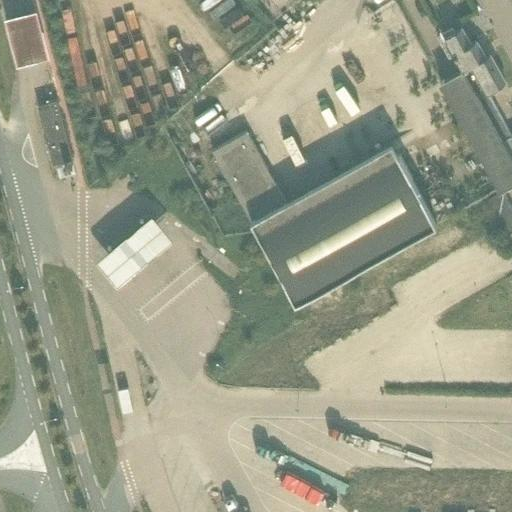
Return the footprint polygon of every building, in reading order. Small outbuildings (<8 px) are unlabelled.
[(34,2),(2,10),(15,58),(47,50),(34,2)] [(511,180),(511,134),(488,91),(505,81),(494,61),(490,64),(476,39),(470,43),(461,26),(445,35),(464,68),(441,81),(501,187),(511,180)] [(81,34),(68,35),(73,79),(86,78),(81,34)] [(325,131),(364,102),(348,81),(310,110),(325,131)] [(52,110),(40,113),(53,160),(71,155),(72,157),(73,157),(57,98),(50,100),(52,110)] [(247,130),(212,149),(251,219),(252,219),(258,229),(257,230),(258,231),(296,301),(344,274),(437,222),(399,154),(293,213),(247,130)] [(409,168),(423,161),(413,141),(399,149),(409,168)] [(511,208),(503,189),(486,198),(504,232),(511,227),(511,208)] [(92,257),(114,282),(168,235),(147,211),(92,257)]
